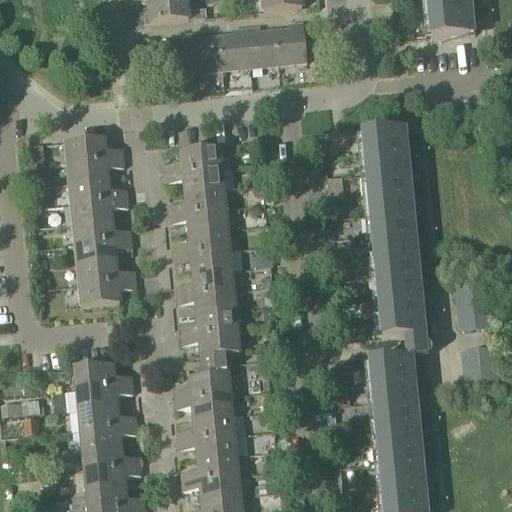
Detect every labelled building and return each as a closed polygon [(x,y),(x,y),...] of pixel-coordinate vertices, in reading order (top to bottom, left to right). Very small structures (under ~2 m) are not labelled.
[(260,0),(262,17),(300,13),(299,1),(310,0),(260,0)] [(424,0),(429,43),(467,39),(466,27),(483,25),(482,7),(464,9),(463,0),(424,0)] [(185,3),(147,6),(148,18),(143,18),(144,28),(187,24),(185,3)] [(288,33),(273,35),(277,70),(305,67),(301,27),(287,28),(288,33)] [(258,31),(244,33),(248,73),(277,70),(273,35),(258,36),(258,31)] [(32,56),(40,46),(23,32),(15,42),(32,56)] [(231,39),(217,40),(221,75),(248,73),(244,33),(231,34),(231,39)] [(202,37),(189,38),(193,78),(221,75),(217,40),(203,42),(202,37)] [(193,78),(189,38),(176,39),(176,44),(161,46),(164,81),(193,78)] [(419,163),(417,145),(399,147),(398,134),(360,138),(381,344),(403,342),(404,352),(405,363),(368,367),(382,511),(438,511),(436,495),(419,497),(417,475),(434,473),(432,455),(415,457),(413,434),(430,433),(428,414),(411,416),(409,394),(426,392),(424,374),(423,362),(426,361),(428,361),(429,360),(430,358),(430,357),(430,355),(430,354),(429,352),(428,352),(426,351),(422,351),(422,350),(420,328),(435,326),(433,308),(415,310),(413,287),(431,286),(429,267),(411,269),(409,246),(427,244),(425,226),(407,228),(405,206),(423,204),(421,186),(403,187),(401,165),(419,163)] [(64,148),(66,169),(121,164),(121,155),(103,156),(102,144),(64,148)] [(162,170),(163,179),(219,174),(217,152),(179,156),(181,168),(162,170)] [(121,164),(66,169),(68,189),(106,186),(105,175),(122,173),(121,164)] [(219,174),(163,179),(164,188),(182,186),(183,198),(221,194),(219,174)] [(106,186),(68,189),(70,210),(125,205),(124,195),(107,197),(106,186)] [(262,191),(254,192),(255,201),(262,200),(262,191)] [(166,211),(167,220),(223,214),(221,194),(183,198),(184,209),(166,211)] [(125,205),(70,210),(72,231),(110,227),(109,216),(126,214),(125,205)] [(223,214),(167,220),(168,229),(186,227),(187,239),(225,235),(223,214)] [(110,227),(72,231),(74,251),(129,245),(128,236),(111,238),(110,227)] [(170,252),(171,261),(227,255),(225,235),(187,239),(189,250),(170,252)] [(129,245),(74,251),(76,271),(114,267),(113,256),(130,254),(129,245)] [(227,255),(171,261),(172,271),(190,269),(192,279),(229,275),(227,255)] [(267,262),(255,263),(256,273),(268,272),(267,262)] [(35,275),(44,274),(43,265),(34,266),(35,275)] [(114,267),(76,271),(78,291),(133,286),(132,277),(115,278),(114,267)] [(175,292),(176,301),(231,296),(229,275),(192,279),(193,290),(175,292)] [(260,292),(270,292),(270,282),(260,282),(260,292)] [(48,293),(47,284),(38,285),(39,294),(48,293)] [(133,286),(78,291),(80,312),(118,309),(117,296),(134,295),(133,286)] [(459,333),(491,331),(487,291),(454,295),(459,333)] [(231,296),(176,301),(176,311),(194,309),(196,320),(233,316),(231,296)] [(261,314),(263,327),(273,326),(271,313),(261,314)] [(179,333),(180,342),(235,337),(233,316),(196,320),(197,332),(179,333)] [(237,358),(235,337),(180,342),(180,351),(198,350),(200,362),(224,359),(237,358)] [(464,390),(496,387),(493,355),(461,358),(464,390)] [(225,369),(224,359),(200,362),(201,371),(202,381),(226,379),(225,369)] [(73,374),(75,396),(130,391),(129,381),(112,383),(111,370),(73,374)] [(226,379),(202,381),(188,383),(189,395),(171,397),(172,406),(228,400),(226,379)] [(36,400),(35,388),(21,389),(23,402),(36,400)] [(130,391),(75,396),(77,417),(115,413),(114,402),(131,400),(130,391)] [(332,411),(343,410),(342,398),(331,399),(332,411)] [(228,400),(172,406),(173,415),(191,413),(193,425),(230,421),(228,400)] [(21,408),(0,410),(0,414),(1,423),(22,421),(21,408)] [(115,413),(77,417),(79,437),(135,432),(134,422),(116,424),(115,413)] [(176,438),(177,447),(232,441),(230,421),(193,425),(194,436),(176,438)] [(23,441),(38,440),(36,425),(22,426),(23,441)] [(135,432),(79,437),(81,457),(119,453),(118,442),(136,441),(135,432)] [(232,441),(177,447),(178,456),(196,455),(197,465),(234,461),(232,441)] [(119,453),(81,457),(83,478),(139,472),(138,462),(120,464),(119,453)] [(180,478),(180,487),(236,482),(234,461),(197,465),(198,477),(180,478)] [(139,472),(83,478),(85,498),(123,494),(122,483),(140,481),(139,472)] [(236,482),(180,487),(181,497),(199,495),(201,506),(238,502),(236,482)] [(123,494),(85,498),(86,511),(142,511),(142,503),(124,505),(123,494)] [(239,511),(238,502),(201,506),(201,511),(239,511)]
